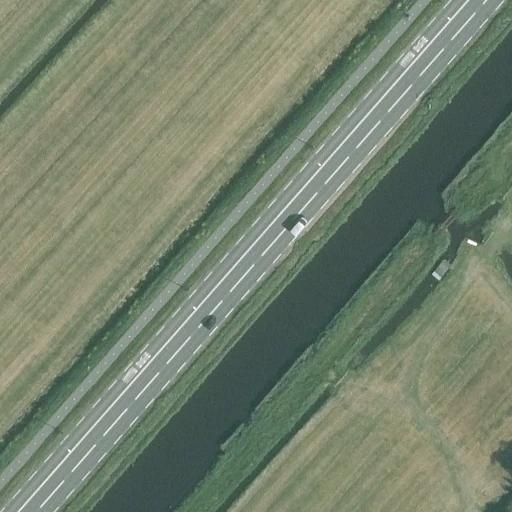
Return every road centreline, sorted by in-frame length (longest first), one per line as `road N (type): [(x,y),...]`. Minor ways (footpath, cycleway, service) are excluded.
road 1 (primary): [(485,0),(34,511)]
road 2 (track): [(201,511),(437,234)]
